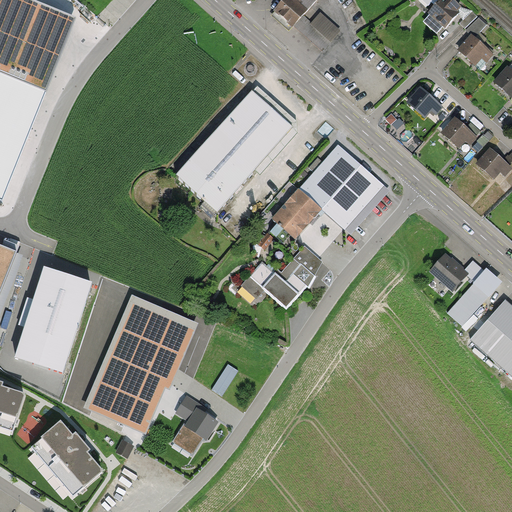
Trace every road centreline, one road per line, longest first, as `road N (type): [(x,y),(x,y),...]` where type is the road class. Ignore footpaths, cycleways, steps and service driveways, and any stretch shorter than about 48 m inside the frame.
road 1 (residential): [(426,187),(329,300),(233,444),(168,511)]
road 2 (residential): [(146,0),(57,117),(12,230)]
road 3 (residential): [(511,143),(432,73),(416,77),(362,130)]
road 4 (secondary): [(362,130),(214,0)]
